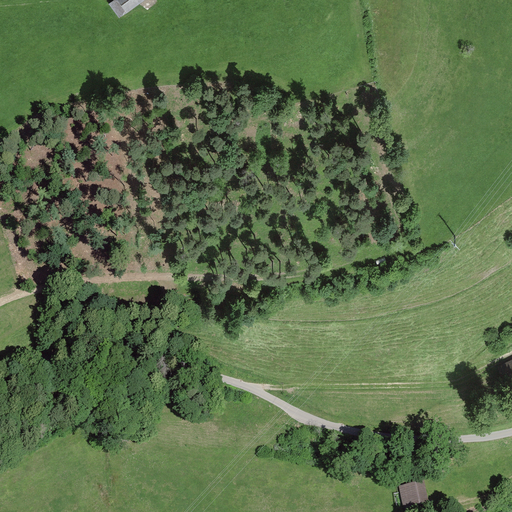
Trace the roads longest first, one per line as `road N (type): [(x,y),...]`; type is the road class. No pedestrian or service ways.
road 1 (unclassified): [(511,431),(405,440),(359,432),(313,421),(232,381),(101,349),(48,355),(0,375)]
road 2 (track): [(0,304),(50,285),(325,269)]
